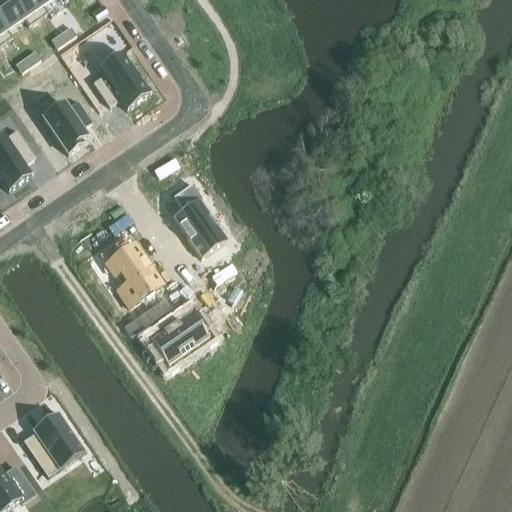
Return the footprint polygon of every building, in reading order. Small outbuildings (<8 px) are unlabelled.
[(7,0),(0,0),(0,26),(7,37),(25,25),(7,0)] [(34,0),(7,0),(25,25),(43,12),(34,0)] [(60,0),(34,0),(43,12),(60,0)] [(103,10),(91,18),(97,27),(109,18),(103,10)] [(69,31),(60,37),(67,47),(75,41),(69,31)] [(60,37),(51,44),(58,54),(67,47),(60,37)] [(33,56),(25,62),(31,72),(39,67),(33,56)] [(123,58),(100,74),(104,80),(121,105),(128,115),(151,99),(123,58)] [(25,62),(16,67),(22,77),(31,72),(25,62)] [(104,80),(94,88),(110,112),(120,105),(121,105),(104,80)] [(65,108),(43,122),(69,160),(84,149),(82,146),(88,142),(83,134),(93,127),(79,106),(69,113),(65,108)] [(7,142),(6,142),(25,170),(36,163),(17,135),(7,142)] [(4,139),(0,142),(0,182),(9,196),(32,180),(25,170),(6,142),(7,142),(4,139)] [(228,245),(201,206),(203,204),(193,189),(174,201),(184,216),(175,221),(189,242),(188,243),(202,263),(228,245)] [(134,246),(109,264),(125,287),(117,293),(130,313),(164,289),(134,246)] [(192,316),(152,343),(171,370),(210,343),(192,316)] [(86,456),(59,417),(33,435),(35,438),(24,446),(49,482),(86,456)] [(0,472),(0,511),(11,511),(21,506),(23,509),(35,500),(16,472),(5,480),(0,472)]
